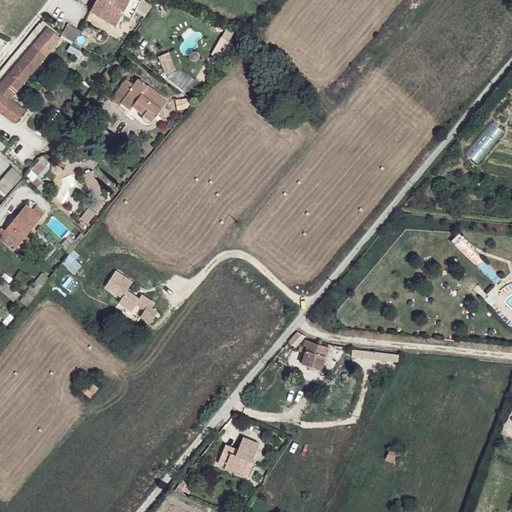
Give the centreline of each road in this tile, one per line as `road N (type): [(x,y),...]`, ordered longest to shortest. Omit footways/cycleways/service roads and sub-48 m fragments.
road 1 (residential): [(148,511),(511,64)]
road 2 (track): [(511,355),(337,341),(300,324)]
road 3 (unknown): [(313,309),(235,251),(179,298)]
